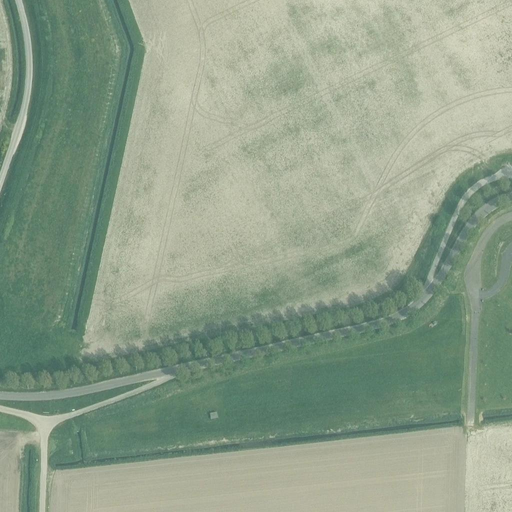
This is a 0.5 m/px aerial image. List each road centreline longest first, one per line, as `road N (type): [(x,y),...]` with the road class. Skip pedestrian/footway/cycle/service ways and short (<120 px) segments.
road 1 (unclassified): [(511,195),(474,220),(420,303),(383,325),(183,370)]
road 2 (unclassified): [(0,182),(29,72),(19,0)]
road 3 (unclassified): [(183,370),(48,396),(0,395)]
road 4 (unclassified): [(183,370),(45,420)]
